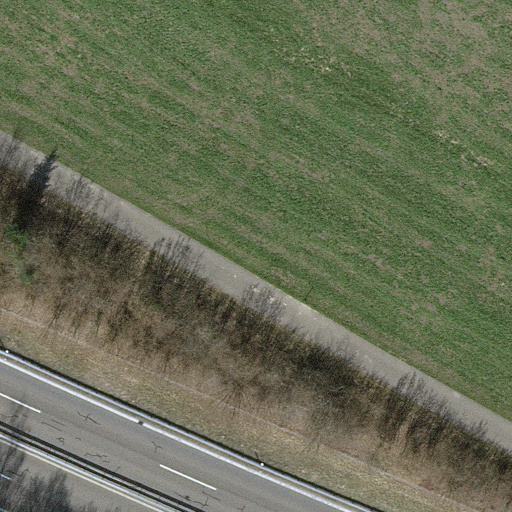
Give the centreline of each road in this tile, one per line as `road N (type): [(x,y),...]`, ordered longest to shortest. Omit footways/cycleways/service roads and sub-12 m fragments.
road 1 (track): [(0,148),(511,443)]
road 2 (trunk): [(269,511),(0,394)]
